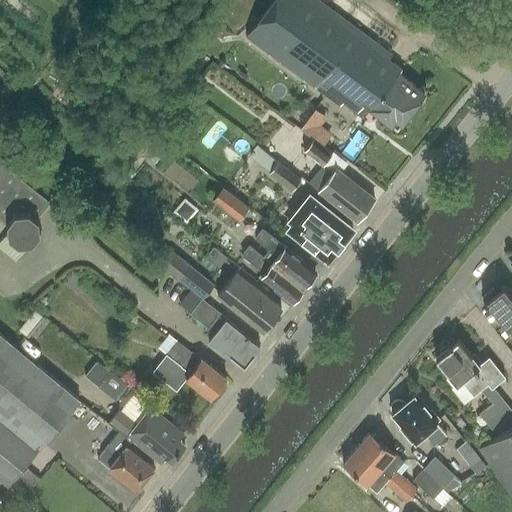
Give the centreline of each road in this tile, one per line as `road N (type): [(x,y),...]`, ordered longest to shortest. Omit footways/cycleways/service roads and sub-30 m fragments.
road 1 (tertiary): [(172,511),(511,78)]
road 2 (unclassified): [(287,511),(511,231)]
road 3 (unknown): [(499,94),(398,14)]
